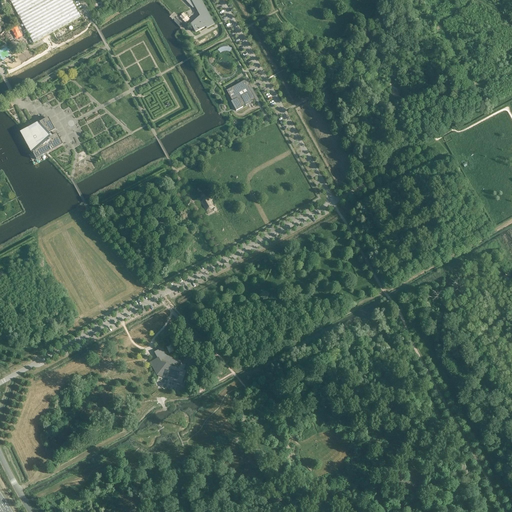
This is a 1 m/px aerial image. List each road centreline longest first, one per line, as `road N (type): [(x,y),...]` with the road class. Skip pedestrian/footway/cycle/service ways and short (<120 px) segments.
road 1 (unclassified): [(0,382),(333,202)]
road 2 (track): [(504,511),(391,300)]
road 3 (unclassified): [(333,202),(220,0)]
road 4 (track): [(130,338),(31,483),(18,489)]
